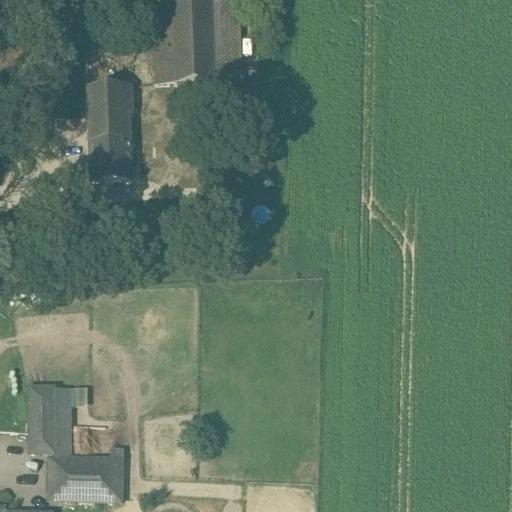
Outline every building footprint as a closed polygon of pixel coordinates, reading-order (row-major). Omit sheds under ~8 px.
[(238,5),(152,8),(155,88),(241,85),(238,5)] [(133,90),(88,91),(90,146),(131,145),(131,118),(134,118),(133,90)] [(131,145),(90,146),(92,187),(133,186),(131,145)] [(219,149),(201,149),(202,183),(221,183),(219,149)] [(221,183),(202,183),(203,199),(221,199),(221,183)] [(53,457),(53,392),(31,392),(32,457),(53,457)] [(71,457),(71,392),(53,392),(53,457),(71,457)] [(124,466),(52,463),(50,503),(123,506),(124,466)]
